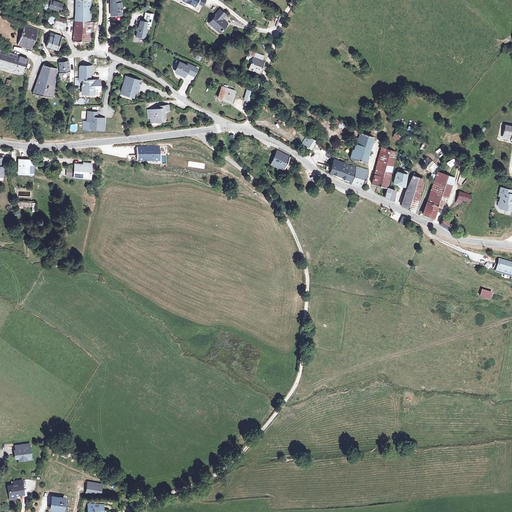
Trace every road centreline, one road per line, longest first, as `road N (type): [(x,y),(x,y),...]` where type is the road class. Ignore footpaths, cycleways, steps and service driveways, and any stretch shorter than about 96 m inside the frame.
road 1 (track): [(135,511),(239,456),(300,371),(307,295),(288,221),(200,131)]
road 2 (unclassified): [(224,127),(279,143),(343,184),(448,231),(511,244)]
road 3 (unclassified): [(0,141),(92,142),(224,127)]
road 4 (residential): [(35,67),(98,51),(157,77),(224,127)]
road 5 (track): [(294,0),(246,130)]
